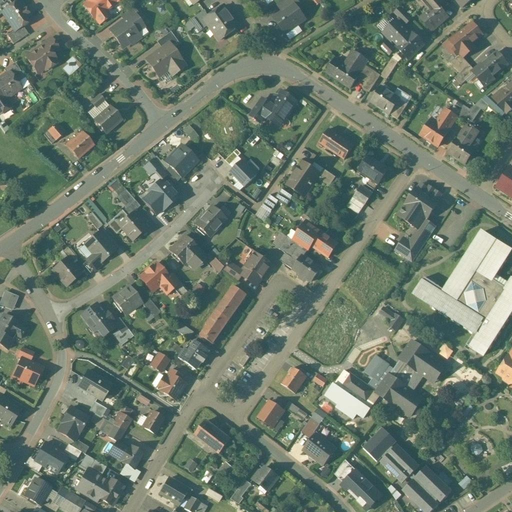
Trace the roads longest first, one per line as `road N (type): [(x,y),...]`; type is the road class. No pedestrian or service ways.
road 1 (tertiary): [(417,156),(284,68),(261,62),(234,69),(165,122)]
road 2 (residential): [(49,317),(163,238),(191,211),(206,180)]
road 3 (tertiary): [(165,122),(8,245)]
road 4 (residential): [(317,304),(279,278),(200,393)]
road 5 (residential): [(417,156),(317,304)]
road 6 (residential): [(165,122),(49,8)]
road 7 (residential): [(49,317),(61,364),(19,451)]
road 8 (residential): [(317,304),(236,420)]
road 9 (residential): [(236,420),(344,511)]
road 10 (residential): [(200,393),(128,511)]
